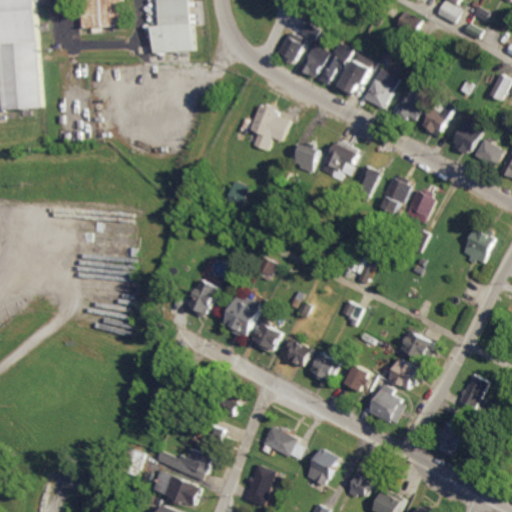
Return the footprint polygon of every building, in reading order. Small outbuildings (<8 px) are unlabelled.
[(0,0),(40,0),(46,107),(7,108),(2,43),(0,43),(0,0)] [(84,0),(123,0),(126,25),(87,27),(84,0)] [(194,0),(198,50),(157,53),(155,24),(163,23),(161,0),(194,0)] [(465,9),(449,0),(441,14),(458,23),(465,9)] [(425,19),(408,10),(400,26),(417,35),(425,19)] [(304,33),(318,39),(322,29),(309,23),(304,33)] [(488,29),(473,23),(469,31),(484,38),(488,29)] [(296,62),(307,39),(292,32),(281,55),(296,62)] [(355,49),(340,41),(322,79),(331,84),(340,66),(346,69),(355,49)] [(304,70),(320,77),(331,51),(314,44),(304,70)] [(354,95),(360,82),(365,84),(376,61),(358,52),(340,89),(354,95)] [(368,99),(388,107),(401,77),(380,68),(368,99)] [(511,89),(511,76),(505,73),(495,94),(507,100),(511,89)] [(430,95),(410,88),(400,115),(410,119),(411,116),(420,120),(430,95)] [(254,129),(261,131),(256,145),(269,149),(274,136),(285,140),(292,119),(278,114),(280,106),(264,101),(254,129)] [(445,112),(434,107),(427,128),(444,134),(455,105),(449,102),(445,112)] [(474,154),(490,125),(472,115),(456,145),(474,154)] [(499,166),(509,150),(489,138),(479,154),(499,166)] [(355,174),(365,149),(340,139),(328,172),(346,178),(348,172),(355,174)] [(317,171),(324,149),(306,143),(298,165),(317,171)] [(377,191),(386,172),(371,164),(361,184),(377,191)] [(399,175),(385,206),(401,214),(415,182),(399,175)] [(244,207),(253,186),(238,180),(230,200),(244,207)] [(440,193),(421,186),(411,215),(430,222),(440,193)] [(489,263),(500,233),(479,225),(468,256),(489,263)] [(278,275),(284,262),(270,255),(263,268),(278,275)] [(224,286),(207,278),(193,309),(210,317),(224,286)] [(264,306),(240,297),(229,328),(253,337),(264,306)] [(257,343),(277,352),(287,330),(267,321),(257,343)] [(407,348),(431,359),(439,341),(416,330),(407,348)] [(309,366),(316,346),(297,339),(290,359),(309,366)] [(313,372),(332,382),(343,361),(324,351),(313,372)] [(394,379),(413,388),(424,368),(405,358),(394,379)] [(375,371),(358,364),(349,383),(367,391),(375,371)] [(154,387),(173,396),(180,379),(162,371),(154,387)] [(463,401),(478,409),(493,381),(477,373),(463,401)] [(402,423),(410,401),(397,396),(400,387),(386,383),(376,414),(402,423)] [(222,408),(236,414),(241,402),(227,396),(222,408)] [(205,438),(220,447),(230,430),(215,421),(205,438)] [(455,455),(468,429),(452,421),(439,447),(455,455)] [(269,444),(298,456),(305,458),(309,447),(301,444),(304,437),(276,425),(269,444)] [(468,460),(480,466),(488,449),(476,443),(468,460)] [(345,457),(327,447),(312,476),(329,485),(345,457)] [(218,456),(197,448),(193,459),(168,449),(163,462),(209,479),(218,456)] [(248,496),(268,505),(283,472),(263,463),(248,496)] [(371,498),(379,474),(362,469),(355,493),(371,498)] [(157,490),(199,505),(206,485),(164,470),(157,490)] [(377,511),(401,511),(407,498),(387,489),(377,511)] [(333,511),(335,509),(321,503),(316,511),(333,511)]
